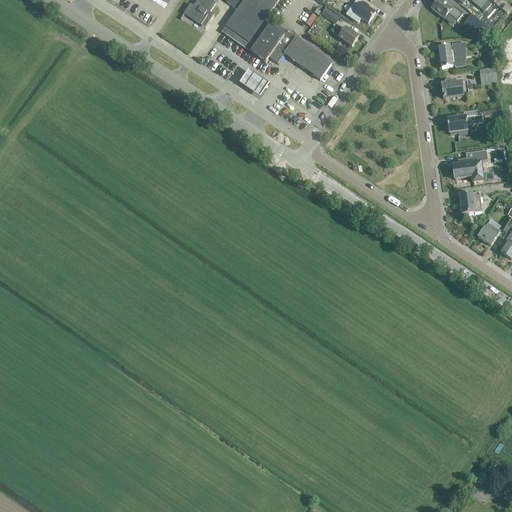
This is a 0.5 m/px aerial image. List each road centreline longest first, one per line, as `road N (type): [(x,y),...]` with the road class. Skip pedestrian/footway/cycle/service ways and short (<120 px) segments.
road 1 (secondary): [(296,164),(51,0)]
road 2 (secondary): [(511,308),(296,164)]
road 3 (residential): [(423,229),(433,202),(413,59),(387,33)]
road 4 (residential): [(306,151),(387,33)]
road 5 (residential): [(423,229),(306,151)]
